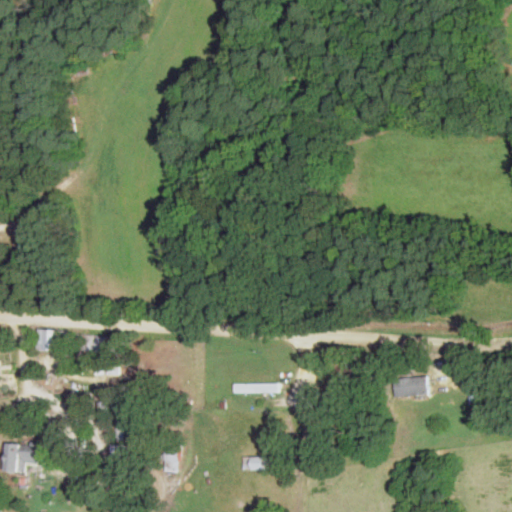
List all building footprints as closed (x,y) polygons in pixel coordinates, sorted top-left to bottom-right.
[(0,218),(8,216),(3,202),(0,203),(0,218)] [(41,349),(71,350),(72,329),(41,328),(41,349)] [(123,337),(78,332),(77,349),(121,353),(123,337)] [(365,361),(338,357),(335,369),(363,374),(365,361)] [(398,395),(434,395),(434,377),(398,377),(398,395)] [(282,383),(237,383),(237,392),(282,392),(282,383)] [(137,388),(116,388),(116,424),(137,424),(137,388)] [(184,472),(185,438),(171,437),(171,445),(161,445),(160,459),(169,459),(168,471),(184,472)] [(29,461),(41,462),(43,445),(7,441),(4,469),(28,472),(29,461)] [(115,444),(115,465),(132,465),(132,444),(115,444)] [(275,455),(245,455),(245,469),(275,469),(275,455)]
